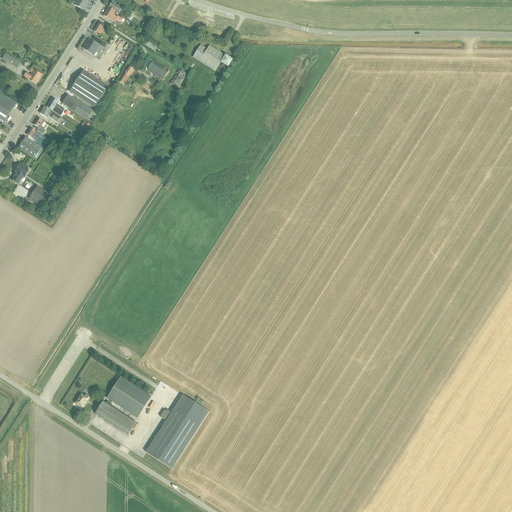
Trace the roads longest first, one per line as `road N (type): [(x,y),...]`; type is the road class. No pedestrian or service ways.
road 1 (unclassified): [(511,36),(342,34),(194,0)]
road 2 (unclassified): [(213,511),(0,374)]
road 3 (residential): [(0,159),(102,0)]
